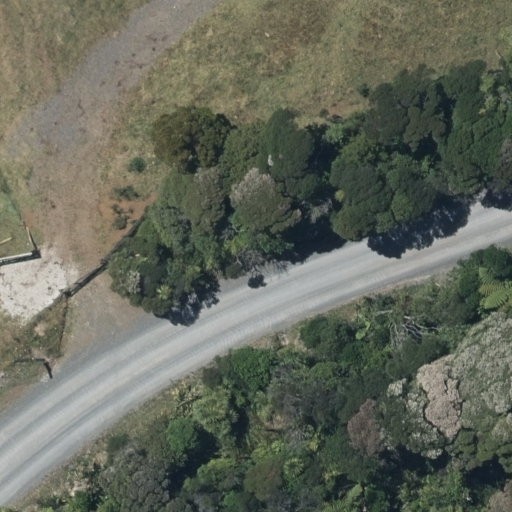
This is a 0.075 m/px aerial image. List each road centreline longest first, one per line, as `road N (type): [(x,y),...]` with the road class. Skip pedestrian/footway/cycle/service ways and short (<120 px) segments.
road 1 (unclassified): [(511,178),(226,279),(0,401)]
road 2 (track): [(103,344),(68,220),(69,122),(138,34),(216,0)]
